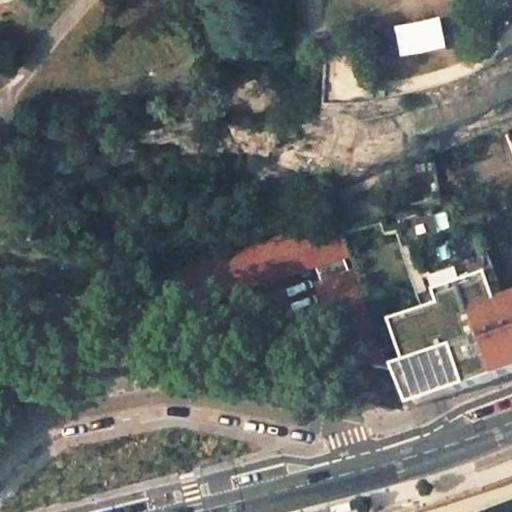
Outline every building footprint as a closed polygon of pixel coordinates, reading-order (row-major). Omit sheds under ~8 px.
[(334,214),(141,281),(153,319),(249,339),(252,319),(195,307),(318,264),(343,256),(349,254),(334,214)] [(485,277),(489,287),(500,283),(477,223),(402,251),(425,314),(437,310),(432,297),(485,277)] [(343,256),(318,264),(325,283),(350,274),(343,256)] [(325,283),(318,286),(338,337),(347,360),(387,369),(350,274),(325,283)] [(511,298),(496,305),(489,287),(485,277),(432,297),(437,310),(425,314),(393,326),(409,368),(395,373),(410,408),(454,393),(483,382),(480,375),(491,371),(493,379),(511,372),(511,298)] [(338,337),(296,328),(292,349),(347,360),(338,337)] [(491,371),(480,375),(483,382),(493,379),(491,371)]
